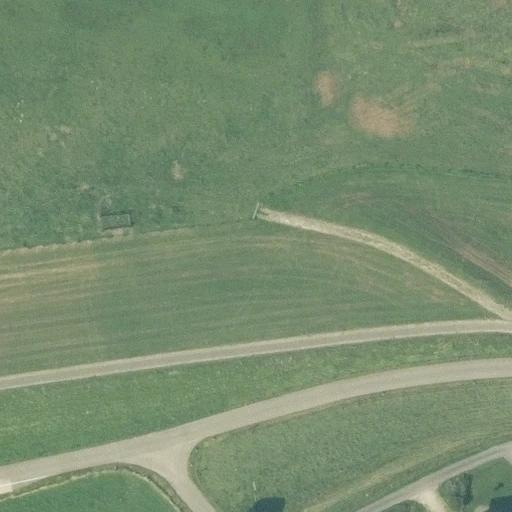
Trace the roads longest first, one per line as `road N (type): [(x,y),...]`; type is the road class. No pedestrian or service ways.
road 1 (unclassified): [(156,445),(337,388),(511,362)]
road 2 (unclassified): [(360,511),(511,443)]
road 3 (unclassified): [(0,478),(156,445)]
